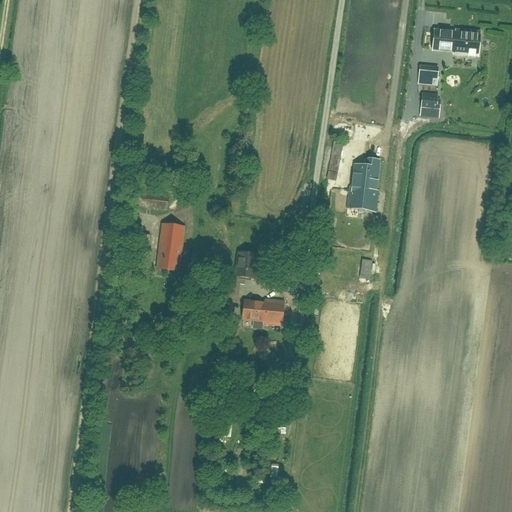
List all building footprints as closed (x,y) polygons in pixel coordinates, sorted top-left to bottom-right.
[(453,33),(432,31),(430,54),(451,56),(450,58),(476,60),(479,33),(453,31),(453,33)] [(437,69),(418,67),(416,87),(435,88),(437,69)] [(436,97),(420,95),(418,113),(438,114),(439,102),(435,102),(436,97)] [(344,144),(334,142),(326,181),(336,183),(344,144)] [(379,193),(377,192),(381,161),(363,159),(363,165),(352,164),(347,210),(377,213),(379,193)] [(179,273),(186,227),(162,223),(155,269),(179,273)] [(261,257),(237,254),(234,279),(258,282),(261,257)] [(361,260),(359,279),(369,280),(371,262),(361,260)] [(265,304),(244,302),(241,322),(262,324),(262,327),(282,329),(285,303),(265,301),(265,304)] [(233,402),(217,401),(214,437),(230,438),(233,402)]
